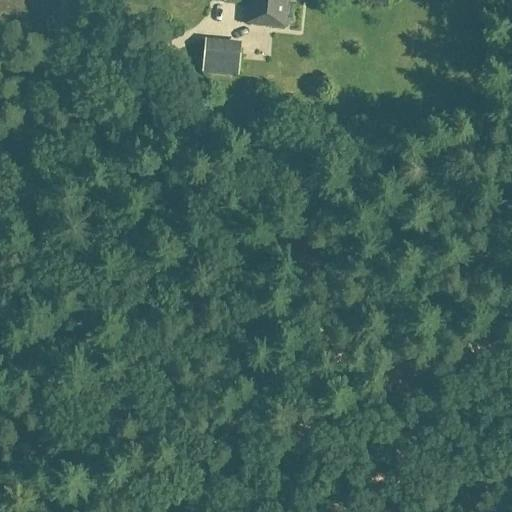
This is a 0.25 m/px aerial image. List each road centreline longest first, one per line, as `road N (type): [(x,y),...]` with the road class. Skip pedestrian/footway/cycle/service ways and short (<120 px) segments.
road 1 (track): [(33,511),(511,351)]
road 2 (track): [(0,209),(61,49),(89,0)]
